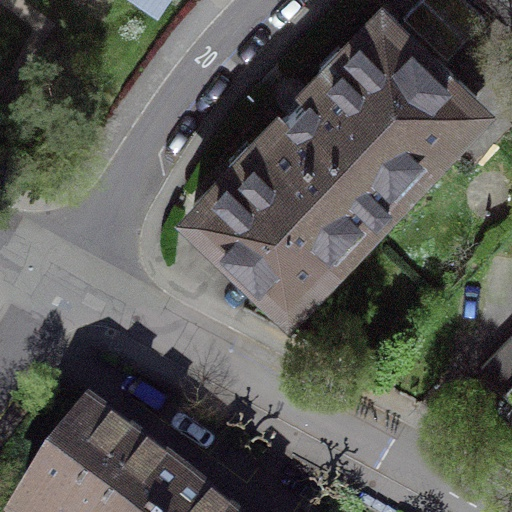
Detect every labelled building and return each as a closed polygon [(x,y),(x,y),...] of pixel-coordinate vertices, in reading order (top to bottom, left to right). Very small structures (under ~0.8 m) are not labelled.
[(137,0),(149,8),(154,0),(137,0)] [(465,0),(418,0),(403,16),(447,57),(466,37),(484,18),(465,0)] [(234,161),(193,204),(288,294),(291,291),(281,281),(314,246),(325,256),(441,135),(430,125),(463,90),(474,100),(477,97),(382,7),(342,49),(345,52),(292,108),(238,164),(234,161)] [(511,334),(481,366),(511,395),(511,334)] [(173,511),(188,494),(149,465),(150,464),(138,455),(126,446),(126,447),(90,421),(91,420),(87,418),(21,511),(173,511)] [(209,511),(188,494),(173,511),(209,511)]
